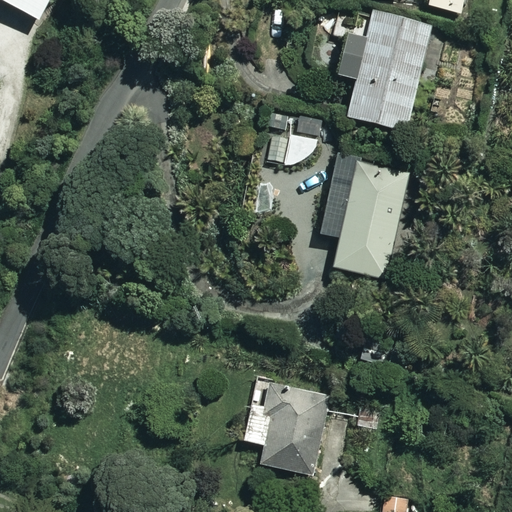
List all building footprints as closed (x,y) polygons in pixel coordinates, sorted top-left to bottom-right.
[(44,0),(0,0),(0,4),(32,22),(44,0)] [(419,0),(418,7),(459,16),(462,0),(419,0)] [(428,27),(363,10),(356,38),(328,31),(317,70),(348,78),(338,115),(400,132),(428,27)] [(266,115),(259,163),(280,166),(302,158),(314,144),(319,122),(266,115)] [(405,171),(350,160),(328,267),(382,279),(405,171)] [(327,400),(261,385),(257,406),(245,403),(237,441),(258,445),(254,464),(310,476),(327,400)] [(383,493),(382,511),(408,511),(409,495),(383,493)]
